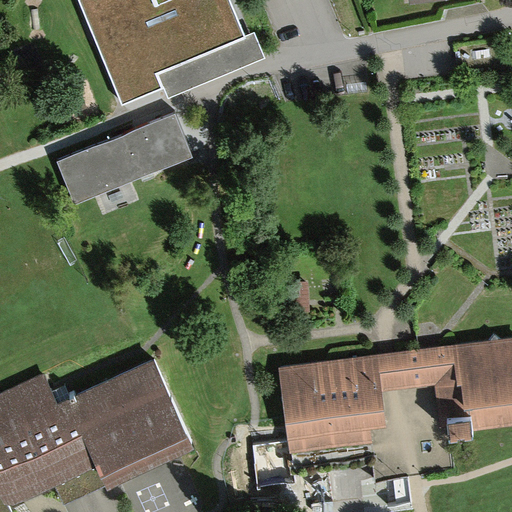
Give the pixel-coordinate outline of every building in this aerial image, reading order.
[(232,0),(79,0),(122,101),(164,84),(157,67),(178,59),(246,32),(232,0)] [(255,28),(246,32),(157,67),(164,84),(167,92),(265,53),(255,28)] [(177,108),(58,157),(76,201),(147,171),(195,151),(177,108)] [(309,278),(290,279),(292,309),(311,308),(309,278)] [(511,339),(432,348),(437,388),(442,429),(452,428),(452,432),(511,425),(511,339)] [(437,388),(432,348),(280,367),(290,456),(373,446),(371,429),(389,427),(385,394),(437,388)] [(0,490),(7,505),(14,506),(95,469),(106,494),(199,452),(156,357),(59,400),(46,371),(0,392),(0,490)] [(0,511),(10,511),(7,505),(0,490),(0,511)]
